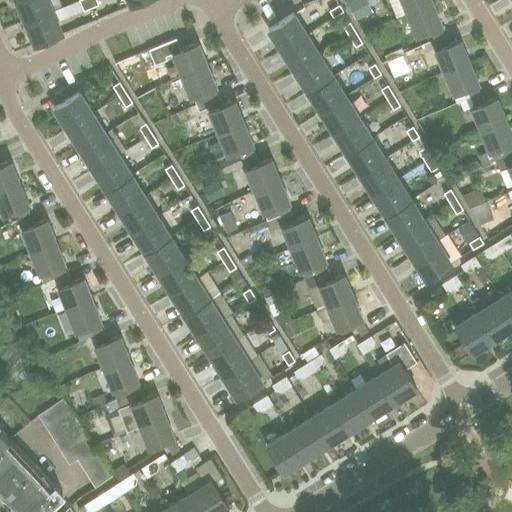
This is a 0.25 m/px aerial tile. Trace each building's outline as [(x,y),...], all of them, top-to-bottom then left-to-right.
[(53,9),(49,0),(16,0),(25,21),(53,9)] [(91,7),(88,0),(79,0),(84,10),(91,7)] [(365,0),(348,0),(347,1),(356,18),(371,10),(365,0)] [(433,2),(431,0),(401,0),(407,12),(433,2)] [(442,23),(433,2),(407,12),(416,34),(429,29),(433,38),(443,34),(439,24),(442,23)] [(333,17),(344,11),(339,3),(329,10),(333,17)] [(60,26),(53,9),(25,21),(35,44),(63,32),(60,26)] [(307,34),(294,13),(268,29),(282,50),(307,34)] [(356,31),(350,21),(343,25),(349,36),(356,31)] [(362,42),(356,31),(349,36),(355,46),(362,42)] [(320,55),(307,34),(282,50),(295,71),(320,55)] [(443,70),(469,60),(460,38),(447,43),(443,34),(433,38),(437,47),(434,48),(441,64),(443,70)] [(198,41),(181,49),(176,37),(149,48),(156,64),(162,61),(169,76),(181,71),(182,74),(208,63),(198,41)] [(434,48),(419,55),(425,70),(441,64),(434,48)] [(333,75),(320,55),(295,71),(308,91),(333,75)] [(456,101),(470,96),(479,92),(475,82),(478,81),(469,60),(443,70),(456,101)] [(217,85),(208,63),(182,74),(191,96),(203,91),(207,100),(219,96),(215,86),(217,85)] [(381,73),(375,63),(368,67),(374,77),(381,73)] [(346,96),(333,75),(308,91),(321,112),(346,96)] [(125,89),(119,81),(113,85),(119,95),(126,91),(125,89)] [(394,94),(388,84),(381,88),(387,98),(394,94)] [(67,128),(92,112),(85,100),(94,95),(88,85),(53,107),(67,128)] [(132,101),(126,91),(119,95),(125,106),(132,101)] [(505,118),(496,96),(483,101),(479,92),(470,96),(474,105),(470,107),(479,128),(505,118)] [(400,105),(394,94),(387,98),(393,109),(400,105)] [(218,132),(245,122),(236,100),(223,105),(219,96),(207,100),(211,110),(209,111),(218,132)] [(359,116),(346,96),(321,112),(334,132),(359,116)] [(80,148),(105,132),(92,112),(67,128),(80,148)] [(372,137),(359,116),(334,132),(347,153),(372,137)] [(511,140),(511,134),(505,118),(479,128),(488,150),(502,144),(507,155),(511,152),(511,140)] [(152,132),(146,122),(139,127),(145,137),(152,132)] [(255,152),(251,144),(253,143),(245,122),(218,132),(227,153),(214,159),(218,168),(244,157),(255,152)] [(419,136),(413,125),(406,130),(412,140),(419,136)] [(118,153),(105,132),(80,148),(93,169),(118,153)] [(159,143),(152,132),(145,137),(152,147),(159,143)] [(359,174),(385,158),(372,137),(347,153),(359,174)] [(432,156),(425,146),(418,150),(425,161),(432,156)] [(281,179),(272,158),(259,163),(255,152),(244,157),(248,168),(246,169),(255,190),(281,179)] [(511,152),(507,155),(490,162),(494,172),(508,166),(511,175),(511,152)] [(131,174),(118,153),(93,169),(106,190),(131,174)] [(431,171),(438,167),(432,156),(425,161),(431,171)] [(398,178),(385,158),(359,174),(372,194),(398,178)] [(0,190),(21,182),(12,160),(0,164),(0,190)] [(178,174),(172,163),(165,168),(171,178),(178,174)] [(144,194),(131,174),(106,190),(119,210),(144,194)] [(184,184),(178,174),(171,178),(178,188),(184,184)] [(411,199),(398,178),(372,194),(385,215),(411,199)] [(290,201),(281,179),(255,190),(267,220),(279,214),(280,217),(292,212),(288,202),(290,201)] [(214,181),(203,187),(210,200),(221,195),(214,181)] [(29,204),(21,182),(0,190),(0,206),(4,218),(0,219),(0,226),(20,218),(31,214),(28,205),(29,204)] [(457,198),(451,188),(444,192),(450,203),(457,198)] [(157,215),(144,194),(119,210),(132,231),(157,215)] [(482,204),(490,226),(511,217),(511,201),(509,194),(482,204)] [(456,213),(463,209),(457,198),(450,203),(456,213)] [(424,220),(411,199),(385,215),(398,235),(424,220)] [(204,215),(198,205),(191,209),(197,219),(204,215)] [(318,238),(309,216),(296,222),(292,212),(280,217),(284,227),(283,227),(292,249),(318,238)] [(57,240),(48,218),(35,223),(31,214),(20,218),(24,227),(22,228),(31,250),(57,240)] [(170,235),(157,215),(132,231),(145,251),(170,235)] [(210,225),(204,215),(197,219),(204,230),(210,225)] [(411,256),(437,240),(424,220),(398,235),(411,256)] [(471,222),(460,229),(468,242),(469,242),(479,235),(471,222)] [(511,237),(509,233),(496,242),(502,251),(511,245),(511,243),(511,237)] [(183,256),(170,235),(145,251),(158,272),(183,256)] [(483,242),(479,235),(469,242),(473,249),(483,242)] [(327,259),(318,238),(292,249),(304,278),(316,273),(327,268),(324,260),(327,259)] [(66,262),(57,240),(31,250),(43,282),(55,277),(68,272),(64,262),(66,262)] [(450,261),(437,240),(411,256),(425,277),(450,261)] [(502,251),(496,242),(483,249),(486,256),(493,257),(502,251)] [(230,256),(223,246),(217,250),(223,261),(230,256)] [(250,254),(240,259),(244,267),(254,261),(250,254)] [(480,265),(474,255),(461,264),(464,270),(470,271),(480,265)] [(196,277),(183,256),(158,272),(171,293),(196,277)] [(236,267),(230,256),(223,261),(229,271),(236,267)] [(328,306),(353,295),(344,273),(331,278),(327,268),(316,273),(320,283),(318,284),(328,306)] [(93,298),(85,276),(72,281),(68,272),(55,277),(67,308),(93,298)] [(462,284),(456,274),(442,283),(446,289),(451,290),(462,284)] [(209,297),(196,277),(171,293),(184,313),(209,297)] [(256,298),(250,287),(243,292),(249,302),(256,298)] [(511,288),(499,297),(511,317),(511,288)] [(280,291),(267,297),(274,314),(288,308),(280,291)] [(10,300),(15,311),(32,304),(27,292),(10,300)] [(363,318),(353,295),(328,306),(316,311),(322,325),(333,320),(337,328),(352,322),(361,335),(368,330),(361,318),(363,318)] [(222,318),(209,297),(184,313),(197,334),(222,318)] [(511,317),(499,297),(477,311),(495,338),(507,331),(509,334),(511,331),(511,317)] [(102,320),(93,298),(67,308),(76,330),(88,326),(92,335),(105,330),(101,320),(102,320)] [(495,338),(477,311),(455,325),(467,344),(472,353),(485,345),(487,347),(497,341),(495,338)] [(235,338),(222,318),(197,334),(210,354),(235,338)] [(275,328),(269,318),(262,322),(268,333),(275,328)] [(295,320),(284,325),(289,336),(300,330),(295,320)] [(130,356),(121,334),(108,339),(105,330),(92,335),(96,344),(95,345),(104,367),(130,356)] [(374,341),(371,335),(357,344),(363,353),(373,347),(374,341)] [(248,359),(235,338),(210,354),(223,375),(248,359)] [(347,345),(343,339),(329,348),(335,358),(345,351),(347,345)] [(416,388),(405,369),(417,361),(404,341),(379,357),(386,369),(377,375),(394,402),(395,402),(416,388)] [(467,344),(455,351),(461,360),(472,353),(467,344)] [(295,360),(289,350),(282,354),(288,364),(295,360)] [(307,362),(313,371),(323,365),(325,359),(321,353),(307,362)] [(139,378),(130,356),(104,367),(116,398),(140,389),(137,379),(139,378)] [(236,396),(262,380),(248,359),(223,375),(236,396)] [(303,377),(313,371),(307,362),(294,370),(297,376),(303,377)] [(394,402),(377,375),(355,389),(373,416),(385,408),(387,411),(397,405),(395,402),(394,402)] [(292,385),(286,376),(272,384),(276,390),(281,391),(292,385)] [(166,415),(157,393),(144,398),(140,389),(116,398),(105,403),(109,413),(120,408),(129,430),(140,425),(141,425),(166,415)] [(373,416),(355,389),(333,403),(351,430),(352,430),(363,422),(365,425),(375,419),(373,416)] [(103,394),(92,398),(95,406),(106,402),(103,394)] [(273,404),(267,394),(253,403),(257,409),(263,410),(273,404)] [(46,427),(71,411),(63,399),(38,414),(46,427)] [(351,430),(333,403),(312,417),(329,444),(341,436),(343,439),(353,433),(352,430),(351,430)] [(54,439),(79,423),(71,411),(46,427),(54,439)] [(174,437),(175,437),(166,415),(141,425),(150,447),(165,441),(173,454),(181,448),(174,437)] [(329,444),(312,417),(290,431),(307,458),(329,444)] [(61,451),(86,435),(79,423),(54,439),(61,451)] [(0,458),(14,446),(0,430),(0,458)] [(307,458),(290,431),(268,445),(285,472),(307,458)] [(78,458),(94,448),(86,435),(61,451),(69,463),(78,458)] [(52,486),(14,446),(0,458),(0,488),(22,511),(37,511),(45,504),(46,506),(61,492),(53,484),(52,486)] [(112,476),(94,448),(78,458),(95,487),(112,476)] [(187,460),(183,454),(169,463),(175,472),(185,466),(187,460)] [(140,468),(146,477),(165,465),(160,456),(140,468)] [(225,511),(229,510),(214,488),(224,482),(208,458),(192,468),(203,485),(187,495),(197,511),(225,511)] [(124,464),(113,471),(120,481),(122,480),(130,474),(124,464)] [(130,474),(122,480),(128,489),(146,477),(140,468),(130,474)] [(128,489),(122,480),(120,481),(106,490),(112,499),(113,498),(128,489)] [(103,505),(97,495),(84,503),(88,509),(94,510),(103,505)] [(197,511),(187,495),(165,509),(167,511),(197,511)]
